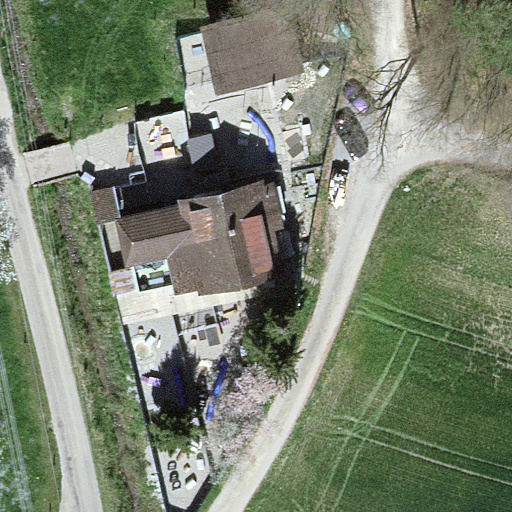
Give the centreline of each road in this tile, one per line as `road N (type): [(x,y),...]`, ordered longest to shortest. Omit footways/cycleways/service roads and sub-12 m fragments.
road 1 (track): [(381,133),(317,339),(225,511)]
road 2 (unclassified): [(0,165),(89,511)]
road 3 (track): [(3,177),(195,137)]
road 4 (track): [(381,133),(511,166)]
road 5 (track): [(382,0),(381,133)]
